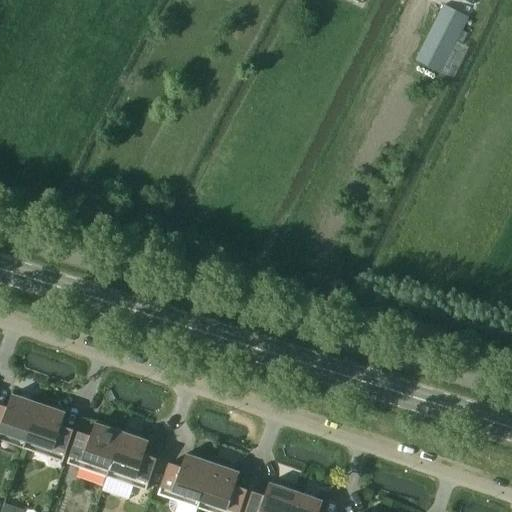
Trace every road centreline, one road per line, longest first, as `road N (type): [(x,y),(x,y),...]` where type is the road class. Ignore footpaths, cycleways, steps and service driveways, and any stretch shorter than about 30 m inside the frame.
road 1 (residential): [(0,321),(511,497)]
road 2 (primary): [(511,429),(0,269)]
